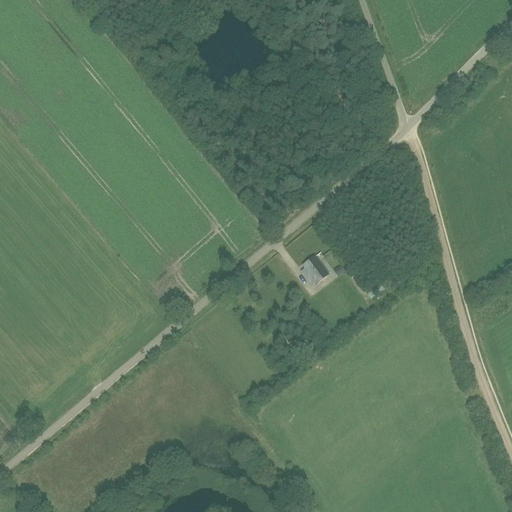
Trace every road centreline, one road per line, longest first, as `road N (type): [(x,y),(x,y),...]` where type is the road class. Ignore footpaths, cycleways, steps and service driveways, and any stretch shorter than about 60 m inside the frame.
road 1 (unclassified): [(0,469),(409,129)]
road 2 (track): [(409,129),(477,370),(511,453)]
road 3 (unclassified): [(409,129),(511,24)]
road 4 (unclassified): [(409,129),(362,0)]
